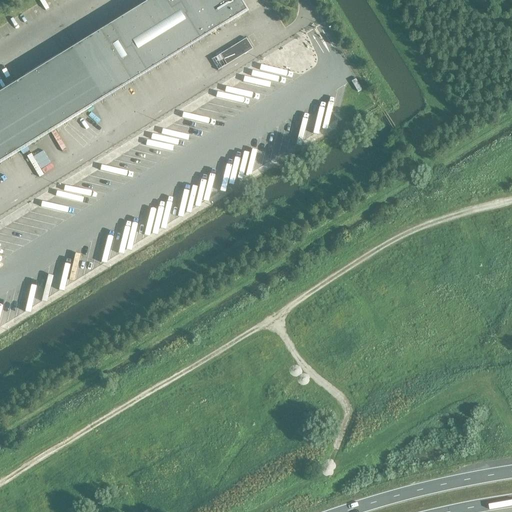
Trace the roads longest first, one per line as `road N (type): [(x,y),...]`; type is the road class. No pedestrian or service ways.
road 1 (track): [(0,481),(405,233),(511,200)]
road 2 (track): [(331,461),(347,459),(466,383),(495,395),(511,421)]
road 3 (track): [(274,317),(302,364),(342,398),(345,415),(329,467)]
road 4 (trunk): [(511,471),(343,511)]
